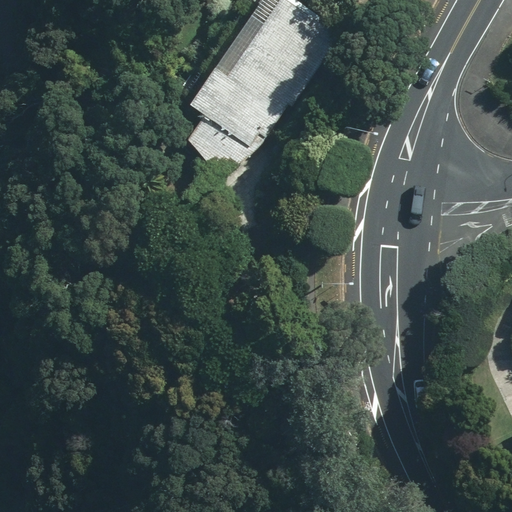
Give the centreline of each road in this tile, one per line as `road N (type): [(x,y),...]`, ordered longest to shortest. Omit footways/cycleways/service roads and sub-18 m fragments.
road 1 (secondary): [(393,204),(387,275),(396,376),(442,511)]
road 2 (secondary): [(479,0),(418,117),(393,204)]
